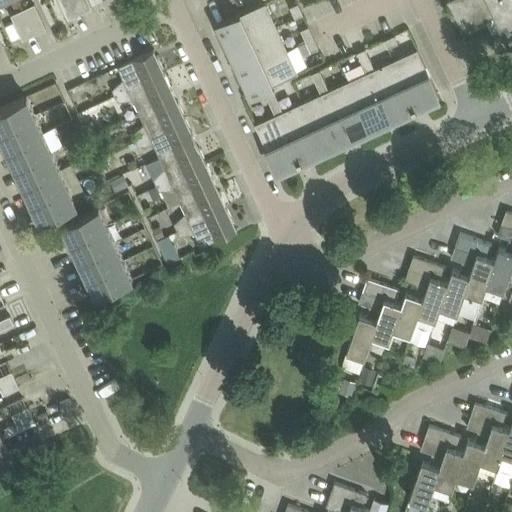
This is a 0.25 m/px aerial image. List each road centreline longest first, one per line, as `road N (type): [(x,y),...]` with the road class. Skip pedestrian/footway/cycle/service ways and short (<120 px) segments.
road 1 (residential): [(189,434),(279,475),(385,428),(397,407),(511,353)]
road 2 (residential): [(166,477),(117,452),(0,212)]
road 3 (residential): [(285,233),(171,4)]
road 4 (residential): [(285,233),(332,264),(511,180)]
road 5 (unclassified): [(285,233),(325,190),(477,118)]
road 6 (unclassified): [(189,434),(285,233)]
road 7 (residential): [(0,82),(171,4)]
